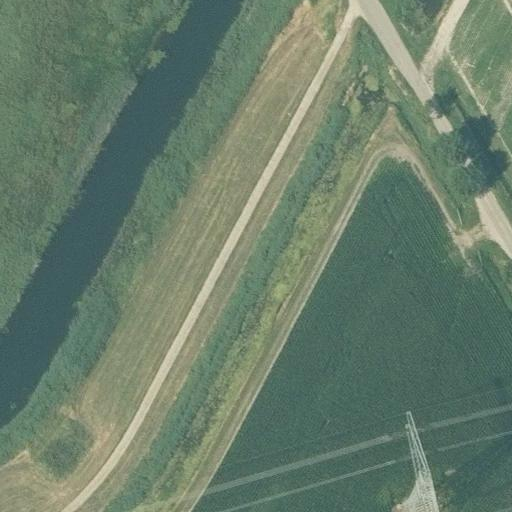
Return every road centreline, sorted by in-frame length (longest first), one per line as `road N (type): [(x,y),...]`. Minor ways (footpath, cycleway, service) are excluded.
road 1 (track): [(70,511),(116,459),(356,0)]
road 2 (unclassified): [(511,241),(366,0)]
